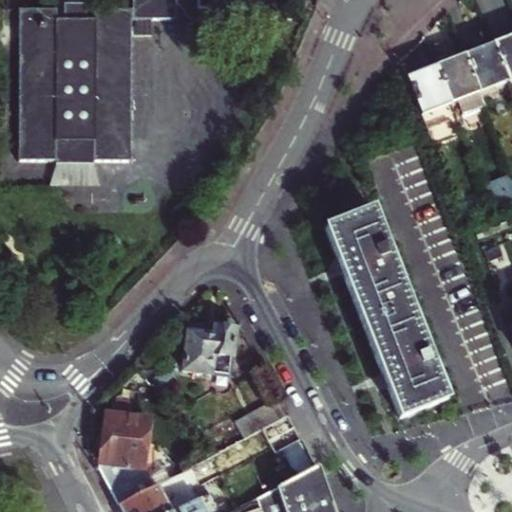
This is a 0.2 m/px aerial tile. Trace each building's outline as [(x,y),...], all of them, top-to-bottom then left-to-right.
[(90,163),(127,163),(128,22),(171,23),(170,0),(194,0),(194,10),(220,10),(219,0),(127,0),(128,12),(90,12),(90,21),(83,21),(83,5),(60,5),(60,21),(53,21),(53,12),(16,12),(15,163),(52,163),(52,165),(90,165),(90,163)] [(511,37),(499,43),(511,75),(511,37)] [(483,49),(470,54),(486,94),(511,83),(511,75),(499,43),(483,49)] [(458,58),(442,64),(462,114),(490,103),(486,94),(470,54),(458,58)] [(412,75),(432,125),(462,114),(442,64),(426,70),(412,75)] [(90,165),(52,165),(45,189),(97,189),(90,165)] [(439,384),(437,378),(433,367),(418,331),(415,321),(403,290),(399,281),(387,249),(385,245),(378,227),(372,212),(326,230),(339,264),(341,270),(346,281),(382,375),(385,382),(387,388),(399,418),(445,400),(439,384)] [(213,329),(213,323),(209,322),(204,322),(204,328),(186,326),(180,369),(208,373),(226,375),(229,353),(232,332),(213,329)] [(279,398),(233,423),(242,440),(288,415),(279,398)] [(146,420),(108,415),(105,439),(101,468),(119,505),(157,484),(181,472),(174,458),(142,473),(140,468),(141,452),(146,454),(148,439),(143,438),(146,420)] [(311,457),(302,461),(307,471),(316,467),(315,464),(311,457)] [(331,511),(327,499),(316,467),(307,471),(277,487),(264,495),(258,498),(262,511),(331,511)] [(122,511),(171,511),(157,484),(119,505),(122,511)] [(203,511),(197,499),(173,511),(203,511)]
